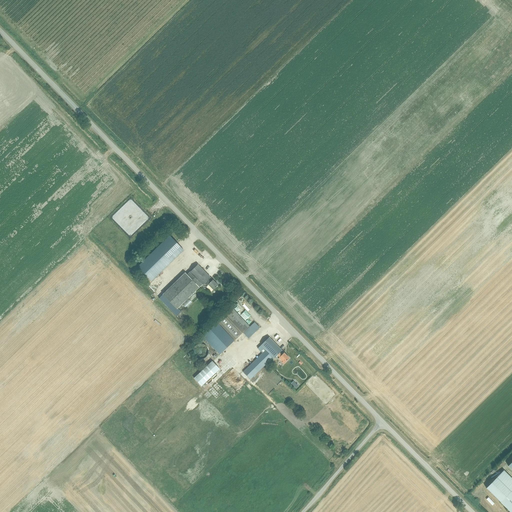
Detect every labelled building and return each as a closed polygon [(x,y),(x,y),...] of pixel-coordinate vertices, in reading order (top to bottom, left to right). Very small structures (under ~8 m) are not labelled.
[(140,215),(129,226),(119,216),(129,205),(125,201),(111,215),(130,234),(148,215),(139,206),(135,209),(140,215)] [(183,250),(177,243),(169,236),(137,267),(151,282),(183,250)] [(209,279),(211,278),(198,265),(187,275),(185,273),(164,294),(178,308),(203,284),(204,285),(205,284),(207,286),(208,285),(213,290),(218,285),(213,280),(211,281),(209,279)] [(242,303),(244,302),(252,310),(255,307),(247,299),(242,294),(238,298),(242,303)] [(249,327),(231,308),(217,322),(234,341),(249,327)] [(239,312),(248,323),(254,317),(248,311),(245,313),(242,309),(239,312)] [(219,354),(234,341),(217,322),(202,336),(219,354)] [(248,338),(259,327),(254,322),(243,333),(248,338)] [(284,353),(283,354),(280,351),(282,350),(268,337),(257,348),(262,353),(257,358),(243,372),(250,380),(266,364),(275,355),(283,364),(289,358),(284,353)] [(209,353),(209,352),(209,350),(209,349),(208,348),(207,346),(206,345),(204,345),(202,344),(201,344),(199,344),(197,345),(196,346),(195,347),(194,348),(194,350),(193,352),(193,353),(194,354),(195,356),(195,357),(196,358),(198,359),(199,359),(201,360),(202,360),(204,359),(205,358),(207,357),(208,356),(209,355),(209,353)] [(220,369),(212,361),(194,378),(201,386),(220,369)] [(206,387),(212,381),(210,379),(204,385),(206,387)] [(486,488),(500,502),(510,511),(511,511),(511,492),(511,490),(511,478),(504,471),(486,488)]
